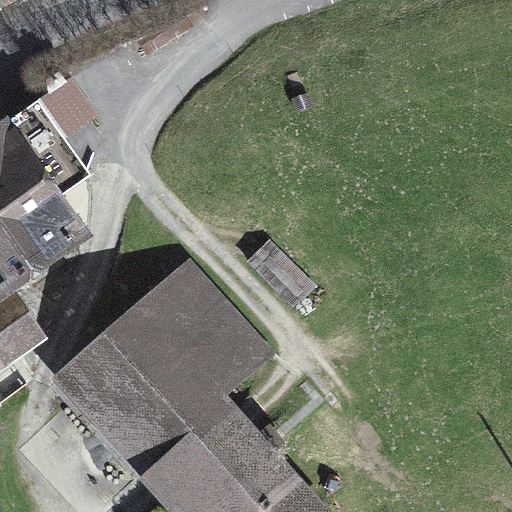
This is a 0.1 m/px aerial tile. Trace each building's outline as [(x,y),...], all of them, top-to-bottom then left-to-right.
[(105,105),(74,62),(61,71),(64,88),(0,134),(0,294),(98,225),(70,187),(99,167),(72,127),(105,105)] [(329,274),(284,229),(263,249),(308,294),(329,274)] [(75,369),(193,500),(271,431),(230,384),(282,338),(206,253),(75,369)] [(25,285),(2,301),(0,302),(0,354),(5,361),(30,344),(54,326),(25,285)] [(0,299),(0,403),(49,369),(30,344),(5,361),(0,354),(0,302),(2,301),(0,299)] [(283,420),(271,431),(193,500),(203,511),(323,511),(335,502),(281,443),(294,432),(283,420)]
